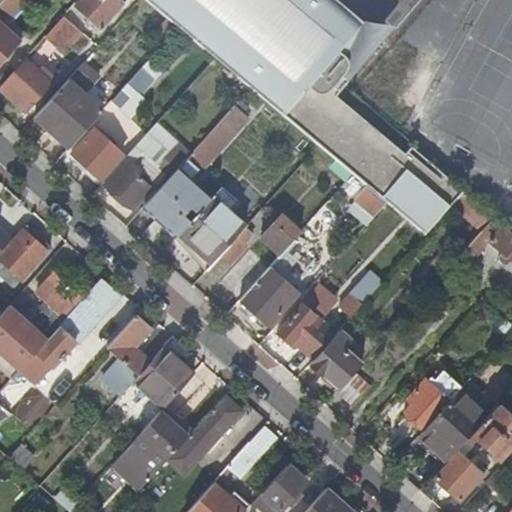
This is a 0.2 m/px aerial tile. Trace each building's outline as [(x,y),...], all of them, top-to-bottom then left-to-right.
[(81,0),(76,6),(100,28),(124,0),(81,0)] [(144,0),(424,235),(451,204),(463,190),(411,145),(404,153),(337,93),(383,38),(386,31),(386,29),(384,26),(380,26),(372,30),(364,23),(366,21),(339,0),(144,0)] [(59,46),(76,28),(63,16),(46,35),(59,46)] [(0,24),(0,64),(20,42),(0,24)] [(51,82),(25,59),(23,61),(2,84),(0,86),(27,110),(51,82)] [(150,83),(137,72),(128,82),(141,93),(150,83)] [(35,116),(69,148),(104,109),(69,77),(35,116)] [(160,180),(164,183),(167,180),(179,166),(191,153),(179,142),(158,166),(143,152),(164,128),(157,122),(125,158),(127,160),(106,183),(133,208),(151,187),(145,181),(149,176),(160,180)] [(94,128),(72,153),(86,166),(83,170),(97,183),(123,154),(94,128)] [(158,166),(179,142),(164,128),(143,152),(158,166)] [(164,183),(142,207),(176,237),(179,233),(202,208),(212,196),(179,166),(167,180),(164,183)] [(0,182),(0,231),(25,205),(0,182)] [(240,199),(223,184),(212,196),(229,211),(240,199)] [(451,204),(482,230),(494,216),(463,190),(451,204)] [(179,233),(212,262),(237,235),(245,226),(229,211),(212,196),(202,208),(179,233)] [(261,238),(280,255),(286,249),(294,239),(301,231),(282,214),(261,238)] [(511,262),(511,231),(494,216),(482,230),(460,255),(469,263),(488,242),(511,262)] [(14,220),(3,232),(0,235),(0,236),(8,244),(22,228),(14,220)] [(23,227),(36,239),(39,236),(26,224),(23,227)] [(237,235),(238,237),(244,242),(253,232),(246,225),(245,226),(237,235)] [(36,239),(23,227),(22,228),(8,244),(0,252),(0,273),(13,286),(50,245),(39,236),(36,239)] [(247,245),(244,242),(238,237),(219,258),(228,267),(247,245)] [(305,249),(294,239),(286,249),(280,255),(240,299),(269,325),(298,293),(280,277),(305,249)] [(45,323),(53,330),(58,324),(66,316),(63,313),(86,288),(61,264),(36,291),(46,299),(40,306),(51,317),(45,323)] [(117,292),(100,277),(89,290),(94,295),(105,305),(117,292)] [(94,295),(63,328),(73,337),(75,339),(87,325),(93,318),(105,305),(94,295)] [(338,308),(349,318),(361,305),(349,295),(338,308)] [(0,314),(0,368),(10,378),(20,367),(35,350),(46,338),(9,305),(0,314)] [(301,305),(277,332),(290,344),(292,342),(310,357),(332,333),(301,305)] [(149,327),(135,314),(105,347),(126,366),(121,372),(131,381),(133,379),(149,361),(133,346),(149,327)] [(93,318),(87,325),(92,330),(98,323),(93,318)] [(35,350),(50,363),(73,337),(63,328),(58,324),(53,330),(46,338),(35,350)] [(366,353),(339,329),(308,364),(323,378),(325,376),(337,386),(366,353)] [(133,379),(163,407),(192,374),(162,347),(149,361),(133,379)] [(35,381),(50,363),(35,350),(20,367),(35,381)] [(403,411),(423,429),(462,386),(439,366),(427,380),(425,378),(410,395),(414,400),(403,411)] [(371,384),(356,370),(336,392),(352,406),(371,384)] [(109,385),(119,394),(131,381),(121,372),(109,385)] [(418,435),(446,460),(456,450),(466,438),(471,433),(490,412),(462,386),(423,429),(418,435)] [(241,411),(224,396),(168,459),(184,474),(241,411)] [(0,399),(0,423),(12,411),(0,399)] [(511,443),(511,417),(497,404),(490,412),(471,433),(466,438),(456,450),(458,451),(434,477),(459,500),(483,474),(487,469),(477,460),(473,465),(463,456),(473,445),(470,442),(475,437),(499,459),(511,443)] [(110,466),(138,491),(159,468),(158,467),(187,435),(175,425),(178,422),(163,407),(110,466)] [(190,432),(178,422),(175,425),(187,435),(190,432)] [(274,437),(262,426),(248,442),(221,472),(227,477),(232,471),(239,477),(274,437)] [(31,455),(18,444),(7,456),(20,467),(31,455)] [(304,481),(285,464),(253,499),(267,511),(276,511),(287,500),(291,504),(298,496),(294,492),(304,481)] [(185,511),(242,511),(249,504),(233,490),(227,497),(211,483),(185,511)] [(72,510),(83,496),(67,484),(56,498),(72,510)] [(355,511),(325,485),(300,511),(355,511)]
